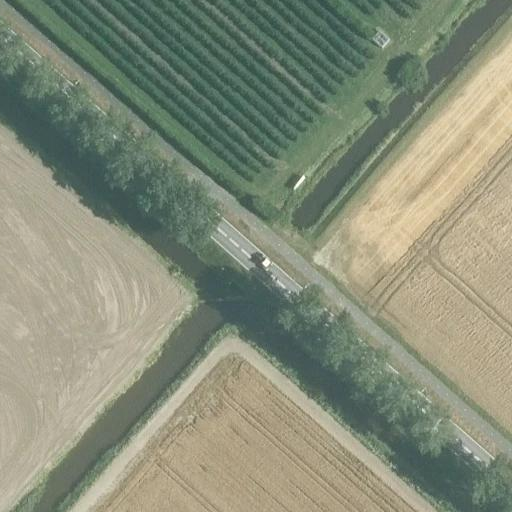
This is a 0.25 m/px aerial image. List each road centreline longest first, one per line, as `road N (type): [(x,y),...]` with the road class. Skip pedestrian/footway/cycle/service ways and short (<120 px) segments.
road 1 (secondary): [(511,484),(0,36)]
road 2 (track): [(511,31),(304,265)]
road 3 (track): [(438,0),(281,172),(238,208)]
